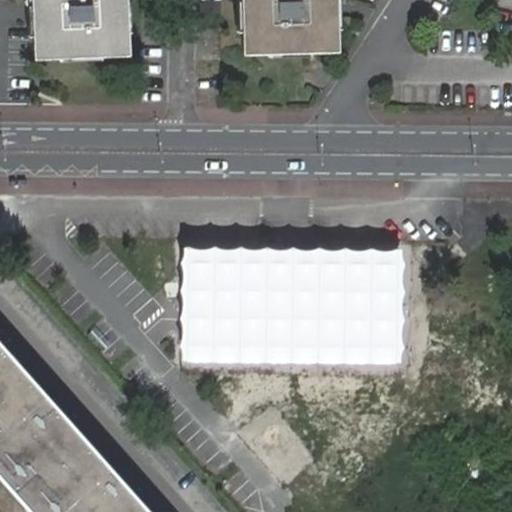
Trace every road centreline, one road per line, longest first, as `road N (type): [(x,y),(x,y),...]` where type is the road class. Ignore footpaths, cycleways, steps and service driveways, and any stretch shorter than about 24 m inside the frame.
road 1 (residential): [(0,161),(511,168)]
road 2 (residential): [(511,140),(0,134)]
